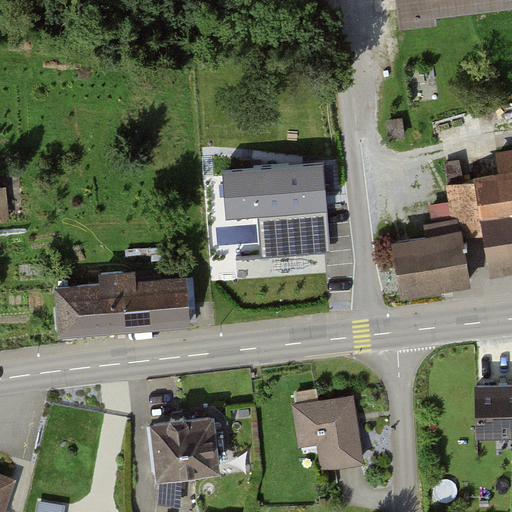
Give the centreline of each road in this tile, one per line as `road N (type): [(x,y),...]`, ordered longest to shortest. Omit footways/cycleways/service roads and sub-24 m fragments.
road 1 (tertiary): [(0,380),(374,335)]
road 2 (residential): [(334,0),(374,335)]
road 3 (residential): [(407,511),(396,332)]
